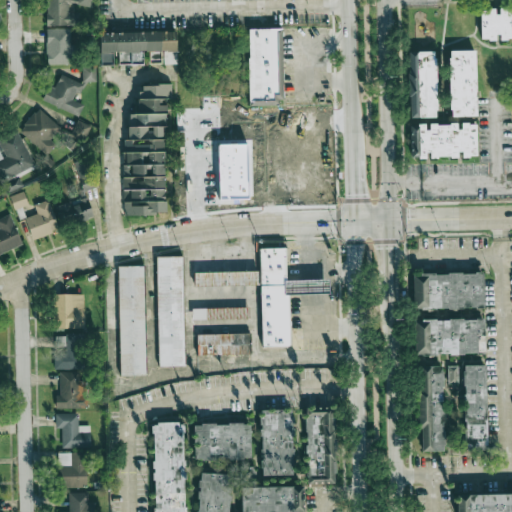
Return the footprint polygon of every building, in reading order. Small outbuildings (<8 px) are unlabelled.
[(46,0),(46,25),(78,25),(78,12),(69,12),(69,0),(46,0)] [(511,8),(497,9),(480,9),(480,40),(498,39),(497,39),(511,38),(511,8)] [(47,65),(70,64),(70,28),(46,29),(47,65)] [(247,29),(249,103),(283,102),(281,28),(247,29)] [(176,51),(175,31),(99,32),(100,65),(115,65),(143,64),(143,51),(176,51)] [(448,51),(450,116),(476,116),(475,50),(448,51)] [(409,118),(437,117),(435,51),(408,52),(409,118)] [(84,68),(83,81),(94,82),(95,68),(84,68)] [(48,85),(42,101),(79,116),(83,104),(75,101),(82,83),(60,74),(55,87),(48,85)] [(164,215),(164,105),(160,105),(160,97),(171,97),(171,85),(138,85),(138,114),(124,113),(124,215),(164,215)] [(50,139),(60,129),(39,107),(18,128),(45,156),(56,145),(50,139)] [(84,140),(91,126),(77,119),(71,134),(84,140)] [(476,156),(475,123),(458,123),(458,124),(427,124),(417,124),(417,130),(410,130),(411,158),(428,158),(428,157),(459,157),(476,156)] [(283,145),(223,145),(223,192),(283,192),(283,145)] [(83,192),(98,187),(89,157),(74,162),(83,192)] [(13,209),(28,205),(23,191),(9,196),(13,209)] [(93,217),(88,197),(58,205),(64,225),(93,217)] [(24,218),(31,239),(58,231),(49,200),(33,204),(36,214),(24,218)] [(0,217),(0,253),(22,244),(9,214),(0,217)] [(260,247),(285,246),(286,279),(307,278),(329,278),(329,291),(307,292),(288,292),(290,344),(263,345),(260,247)] [(158,366),(185,366),(183,256),(156,256),(158,366)] [(144,266),(118,266),(120,375),(146,375),(144,266)] [(193,272),(193,286),(258,284),(258,271),(193,272)] [(412,276),(420,276),(420,273),(434,273),(434,275),(447,274),(447,272),(461,272),(461,274),(474,274),(474,272),(481,272),(481,273),(482,273),(482,308),(480,308),(480,310),(413,310),(412,276)] [(84,327),(83,294),(53,294),(54,328),(84,327)] [(192,308),(192,320),(249,318),(249,307),(192,308)] [(414,321),(421,321),(421,319),(435,319),(435,320),(448,320),(448,318),(462,318),(462,319),(475,319),(475,318),(482,318),(482,319),(483,319),(484,352),(483,352),(483,353),(476,353),(476,352),(435,353),(435,354),(422,355),(422,354),(416,354),(416,351),(414,351),(414,321)] [(197,334),(197,355),(251,354),(251,333),(197,334)] [(83,369),(84,334),(66,334),(65,352),(54,352),(54,368),(83,369)] [(415,366),(417,428),(421,428),(421,452),(444,451),(441,365),(415,366)] [(446,365),(457,365),(458,383),(447,384),(446,365)] [(487,450),(485,365),(462,365),(464,450),(487,450)] [(60,395),(54,395),(54,408),(83,408),(83,371),(59,372),(60,395)] [(259,410),(261,475),(293,475),(292,409),(259,410)] [(305,483),(334,484),(335,411),(305,411),(305,483)] [(77,413),(55,413),(55,428),(61,428),(61,448),(90,447),(89,425),(78,426),(77,413)] [(153,511),(184,511),(183,422),(152,423),(153,511)] [(250,459),(250,423),(193,423),(193,459),(250,459)] [(58,452),(58,487),(87,487),(86,452),(58,452)] [(228,511),(231,474),(198,473),(196,511),(228,511)] [(302,511),(302,486),(241,487),(240,511),(302,511)] [(88,492),(68,493),(69,511),(59,511),(94,511),(94,502),(88,502),(88,492)] [(511,511),(511,493),(456,495),(456,511),(511,511)]
